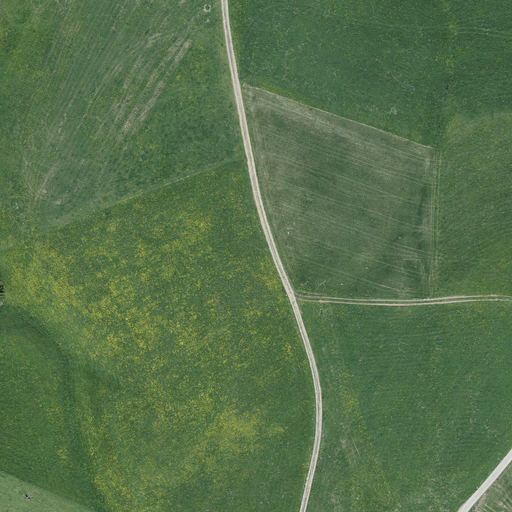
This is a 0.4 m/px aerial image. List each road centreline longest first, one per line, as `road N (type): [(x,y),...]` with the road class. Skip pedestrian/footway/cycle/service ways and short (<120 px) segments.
road 1 (track): [(299,511),(315,438),(313,375),(258,210),(222,0)]
road 2 (track): [(287,291),(369,303),(511,298)]
